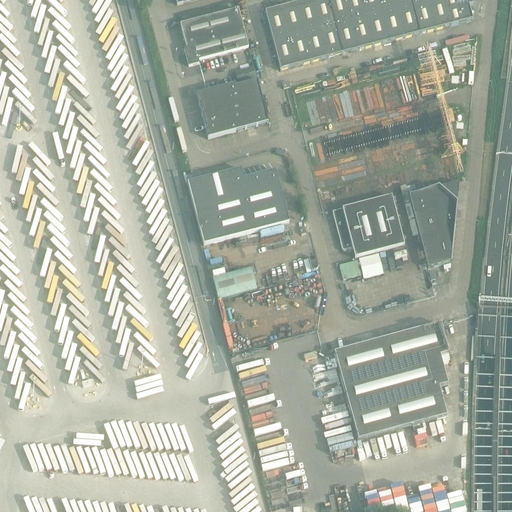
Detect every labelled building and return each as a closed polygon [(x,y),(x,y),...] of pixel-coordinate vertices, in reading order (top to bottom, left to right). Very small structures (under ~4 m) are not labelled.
[(319,31),(335,27),(327,0),(317,0),(311,2),(319,31)] [(327,0),(335,27),(350,23),(344,0),(327,0)] [(344,0),(350,23),(366,19),(360,0),(344,0)] [(360,0),(366,19),(381,15),(377,0),(360,0)] [(377,0),(381,15),(397,11),(393,0),(377,0)] [(393,0),(397,11),(412,7),(410,0),(393,0)] [(435,32),(451,28),(447,13),(443,0),(437,0),(427,3),(435,32)] [(443,0),(447,13),(473,6),(471,0),(443,0)] [(296,6),(304,35),(319,31),(311,2),(296,6)] [(427,3),(412,7),(420,36),(435,32),(427,3)] [(288,39),(304,35),(296,6),(280,10),(288,39)] [(473,6),(447,13),(451,28),(472,22),(468,8),(473,6)] [(404,40),(420,36),(412,7),(397,11),(404,40)] [(280,10),(265,14),(272,43),(288,39),(280,10)] [(186,50),(184,51),(188,68),(199,65),(198,63),(248,50),(238,11),(180,26),(186,50)] [(389,44),(404,40),(397,11),(381,15),(389,44)] [(373,48),(389,44),(381,15),(366,19),(373,48)] [(358,52),(373,48),(366,19),(350,23),(358,52)] [(342,56),(358,52),(350,23),(335,27),(342,56)] [(327,60),(342,56),(335,27),(319,31),(327,60)] [(319,31),(304,35),(311,64),(327,60),(319,31)] [(296,68),(311,64),(304,35),(288,39),(296,68)] [(296,68),(288,39),(272,43),(280,72),(296,68)] [(239,87),(258,82),(254,67),(235,72),(239,87)] [(257,128),(268,125),(257,83),(246,86),(257,128)] [(226,100),(229,111),(232,122),(234,133),(246,130),(234,86),(223,89),(226,100)] [(234,86),(246,130),(257,128),(246,86),(235,89),(235,86),(234,86)] [(223,89),(196,96),(199,107),(226,100),(223,89)] [(229,111),(226,100),(199,107),(202,118),(229,111)] [(232,122),(229,111),(202,118),(204,129),(232,122)] [(204,129),(207,140),(234,133),(232,122),(204,129)] [(241,171),(200,181),(187,185),(203,247),(289,225),(275,172),(244,180),(241,171)] [(192,173),(185,175),(187,183),(194,181),(192,173)] [(415,196),(408,197),(427,270),(446,265),(451,264),(458,184),(415,195),(415,196)] [(404,247),(391,199),(332,213),(342,252),(352,250),(355,260),(404,247)] [(391,253),(363,260),(365,268),(393,261),(391,253)] [(251,269),(212,280),(218,302),(257,291),(251,269)] [(440,326),(334,355),(358,443),(447,418),(439,389),(448,387),(440,358),(448,356),(440,326)] [(448,511),(440,474),(412,481),(413,483),(390,488),(391,493),(379,496),(382,510),(395,507),(396,511),(448,511)]
